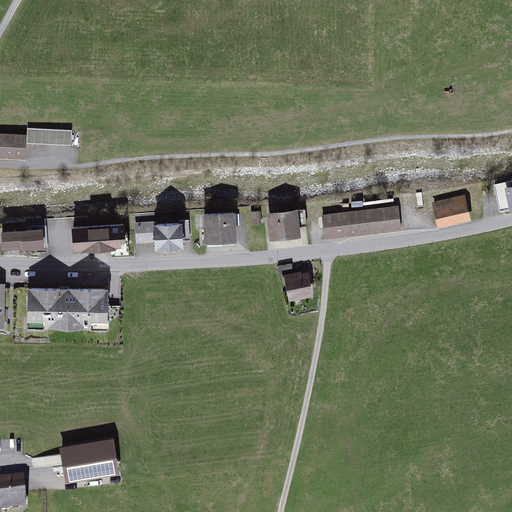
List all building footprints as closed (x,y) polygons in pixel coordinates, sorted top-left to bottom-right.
[(74,131),(29,130),(29,145),(73,147),(74,131)] [(0,159),(28,160),(28,135),(0,134),(0,159)] [(468,194),(432,203),(438,228),(474,220),(468,194)] [(401,205),(324,213),(327,239),(404,231),(401,205)] [(300,206),(270,209),(273,236),(303,233),(300,206)] [(239,210),(206,211),(207,241),(241,239),(239,210)] [(251,211),(251,222),(261,221),(260,210),(251,211)] [(191,217),(135,223),(137,245),(159,243),(160,251),(189,248),(188,240),(193,239),(191,217)] [(129,222),(74,226),(76,250),(131,246),(129,222)] [(46,227),(3,230),(5,251),(47,248),(46,227)] [(313,272),(287,276),(290,300),(317,297),(313,272)] [(111,288),(31,286),(30,322),(110,325),(111,288)] [(114,436),(59,445),(65,482),(120,473),(114,436)] [(29,508),(27,476),(1,478),(2,498),(0,498),(0,511),(4,511),(4,510),(29,508)]
